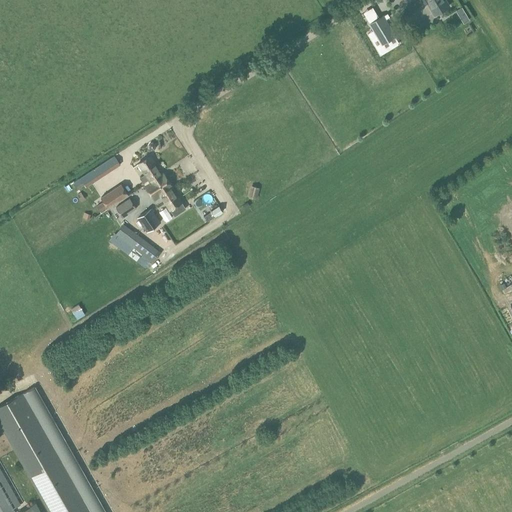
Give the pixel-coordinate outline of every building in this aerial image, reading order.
[(427,2),(435,16),(449,7),(444,0),(417,0),(421,5),(427,2)] [(384,10),(371,18),(387,42),(399,34),(384,10)] [(470,20),(467,15),(461,18),(464,24),(470,20)] [(144,185),(163,173),(152,156),(138,164),(145,175),(140,178),(144,185)] [(87,187),(119,165),(114,157),(80,177),(87,187)] [(154,200),(160,196),(174,218),(186,211),(172,189),(173,189),(163,173),(144,185),(154,200)] [(181,188),(176,191),(182,201),(193,195),(184,179),(178,183),(181,188)] [(101,197),(107,208),(128,195),(121,184),(101,197)] [(115,207),(122,217),(135,208),(129,198),(115,207)] [(439,201),(434,204),(441,216),(446,213),(439,201)] [(215,217),(223,212),(219,206),(211,211),(215,217)] [(160,222),(151,209),(138,218),(147,231),(160,222)] [(511,253),(508,256),(489,218),(469,227),(488,265),(493,263),(511,299),(511,253)] [(115,234),(119,237),(113,245),(122,252),(128,244),(153,263),(159,254),(122,226),(115,234)] [(505,308),(468,230),(459,234),(496,312),(505,308)] [(0,405),(0,420),(51,511),(87,511),(21,394),(0,405)] [(0,511),(13,511),(14,511),(0,484),(0,511)] [(40,511),(36,503),(21,511),(40,511)]
